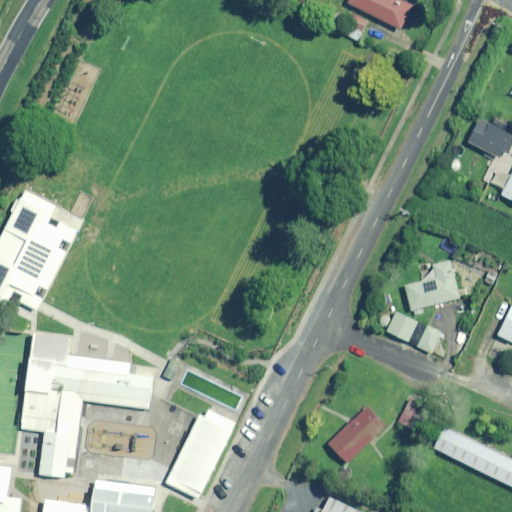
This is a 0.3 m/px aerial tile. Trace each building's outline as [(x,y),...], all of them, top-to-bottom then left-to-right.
[(416,8),(401,0),(354,0),(352,4),(404,31),(416,8)] [(371,22),(355,14),(350,25),(366,32),(371,22)] [(362,33),(345,25),(341,33),(358,41),(362,33)] [(511,138),(511,133),(479,116),(466,139),(497,155),(500,149),(505,152),(511,138)] [(511,175),(502,194),(511,198),(511,175)] [(29,192),(0,247),(0,302),(9,307),(14,298),(39,311),(80,232),(54,219),(59,208),(29,192)] [(402,284),(408,308),(457,295),(448,259),(431,264),(434,276),(402,284)] [(490,268),(483,282),(493,287),(500,272),(490,268)] [(511,300),(497,332),(511,338),(511,300)] [(415,320),(394,310),(385,329),(406,339),(415,320)] [(440,331),(426,324),(415,345),(430,352),(440,331)] [(74,342),(40,337),(27,432),(50,435),(44,476),(69,479),(70,473),(77,474),(87,402),(153,411),(157,380),(134,377),(135,366),(72,357),(74,342)] [(210,337),(204,349),(213,353),(219,342),(210,337)] [(365,404),(327,441),(345,460),(384,424),(365,404)] [(205,416),(171,484),(205,500),(242,427),(214,413),(211,419),(205,416)] [(511,458),(442,424),(432,445),(511,484),(511,458)] [(0,511),(25,511),(26,502),(12,500),(16,470),(0,468),(0,511)] [(161,511),(163,498),(100,492),(98,506),(61,502),(60,511),(161,511)] [(363,511),(327,495),(318,511),(363,511)]
